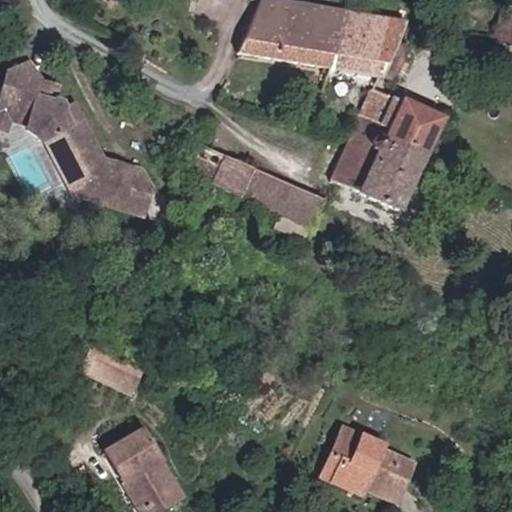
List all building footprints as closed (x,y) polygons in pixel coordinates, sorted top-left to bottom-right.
[(265,0),(258,0),(235,55),(325,71),(343,13),(265,0)] [(343,13),(325,71),(377,81),(402,23),(343,13)] [(511,27),(496,21),(488,41),(511,50),(511,27)] [(6,74),(1,88),(34,99),(37,90),(52,95),(54,89),(41,85),(27,64),(6,74)] [(42,142),(64,188),(73,190),(77,199),(139,218),(148,190),(139,173),(100,161),(72,104),(61,110),(58,105),(50,102),(52,95),(37,90),(34,99),(1,88),(0,91),(0,119),(8,122),(25,127),(24,131),(37,144),(42,142)] [(369,90),(356,119),(385,132),(381,140),(420,158),(436,123),(369,90)] [(327,183),(394,214),(420,158),(381,140),(385,132),(356,119),(349,135),(327,183)] [(195,147),(183,174),(278,217),(273,228),(303,241),(320,203),(195,147)] [(64,188),(68,196),(77,199),(73,190),(64,188)] [(129,358),(96,343),(82,371),(115,387),(129,358)] [(143,365),(129,358),(115,387),(129,393),(143,365)] [(140,432),(104,453),(122,484),(128,480),(146,511),(153,511),(179,497),(140,432)] [(339,462),(329,484),(358,497),(361,490),(392,505),(410,466),(339,433),(328,457),(339,462)] [(329,484),(339,462),(328,457),(318,479),(329,484)] [(146,511),(128,480),(122,484),(138,511),(146,511)]
